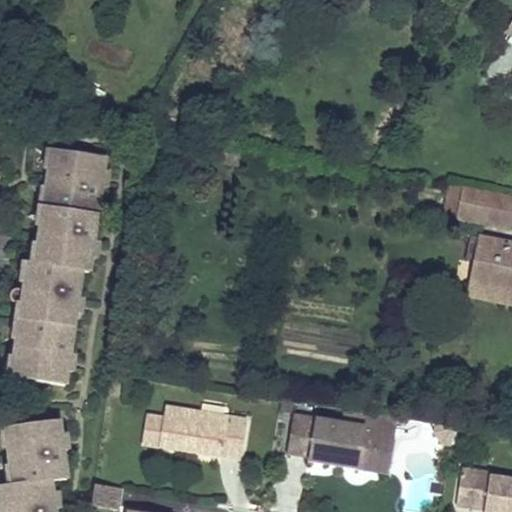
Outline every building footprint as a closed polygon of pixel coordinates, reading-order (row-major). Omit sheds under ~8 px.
[(55,171),(57,154),(47,152),(44,173),(49,173),(50,170),(55,171)] [(105,161),(57,154),(55,171),(50,170),(49,173),(46,192),(46,195),(51,196),(46,227),(41,226),(41,229),(38,247),(38,251),(43,252),(41,267),(33,266),(31,283),(26,283),(25,286),(24,293),(18,292),(16,292),(15,292),(13,293),(11,294),(11,295),(10,297),(10,299),(10,300),(10,302),(10,303),(11,303),(11,304),(12,305),(13,306),(14,306),(17,307),(22,307),(27,308),(23,339),(17,338),(17,342),(14,360),(15,360),(14,363),(19,364),(16,381),(64,388),(66,375),(71,376),(74,358),(69,358),(77,304),(81,305),(84,288),(79,287),(81,275),(88,276),(90,262),(95,263),(98,246),(93,245),(101,192),(105,192),(108,175),(103,175),(105,161)] [(441,216),(456,218),(463,187),(448,184),(441,216)] [(456,218),(484,224),(491,193),(463,187),(456,218)] [(46,227),(51,196),(46,195),(46,192),(42,191),(36,229),(41,229),(41,226),(46,227)] [(511,214),(511,197),(491,193),(484,224),(509,229),(511,214)] [(511,250),(510,251),(511,244),(477,237),(472,263),(484,266),(480,288),(499,292),(497,302),(511,304),(511,250)] [(33,266),(41,267),(43,252),(38,251),(38,247),(33,247),(31,266),(33,266)] [(484,266),(472,263),(466,296),(497,302),(499,292),(480,288),(484,266)] [(31,266),(23,265),(20,285),(25,286),(26,283),(31,283),(33,266),(31,266)] [(23,339),(27,308),(22,307),(17,307),(12,341),(17,342),(17,338),(23,339)] [(7,380),(16,381),(19,364),(14,363),(15,360),(14,360),(9,359),(7,380)] [(246,421),(163,407),(161,420),(155,451),(239,466),(246,421)] [(358,428),(291,416),(284,457),(309,461),(308,466),(372,475),(382,417),(361,413),(358,428)] [(161,420),(147,417),(141,449),(155,451),(161,420)] [(386,478),(396,419),(382,417),(372,475),(386,478)] [(0,511),(58,511),(56,495),(52,496),(50,485),(66,483),(62,454),(67,453),(65,437),(60,437),(58,423),(10,430),(13,447),(7,447),(11,472),(16,472),(17,486),(8,488),(2,488),(4,506),(0,505),(0,511)] [(450,428),(432,425),(430,431),(441,443),(448,444),(450,428)] [(13,447),(10,430),(0,431),(3,452),(8,451),(7,447),(13,447)] [(434,511),(445,452),(414,447),(403,509),(421,511),(434,511)] [(511,511),(511,479),(489,476),(490,473),(462,468),(455,507),(482,511),(511,511)] [(8,488),(17,486),(16,472),(11,472),(10,469),(5,469),(8,488)] [(118,511),(121,492),(95,488),(92,509),(110,511),(118,511)]
